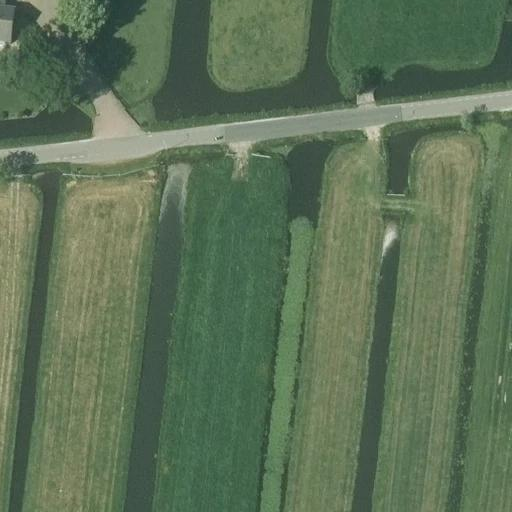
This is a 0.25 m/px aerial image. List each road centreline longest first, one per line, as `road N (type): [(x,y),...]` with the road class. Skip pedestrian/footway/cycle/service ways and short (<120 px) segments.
road 1 (unclassified): [(0,159),(511,99)]
road 2 (track): [(173,511),(203,260),(240,176),(239,132)]
road 3 (track): [(0,403),(12,158)]
